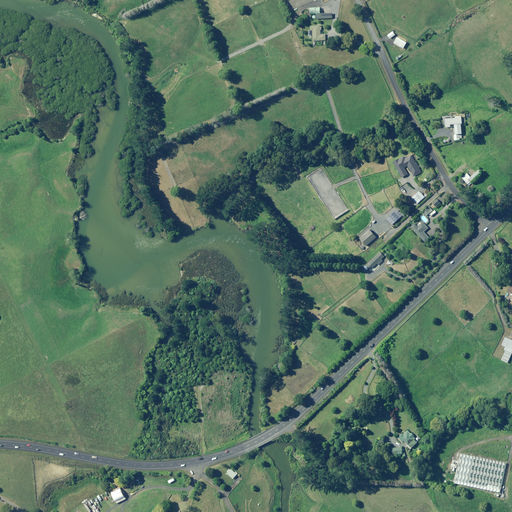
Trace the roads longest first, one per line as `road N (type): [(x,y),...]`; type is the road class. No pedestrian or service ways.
road 1 (secondary): [(489,227),(298,413),(238,449),(164,465),(0,443)]
road 2 (unclassified): [(489,227),(448,186),(356,0)]
